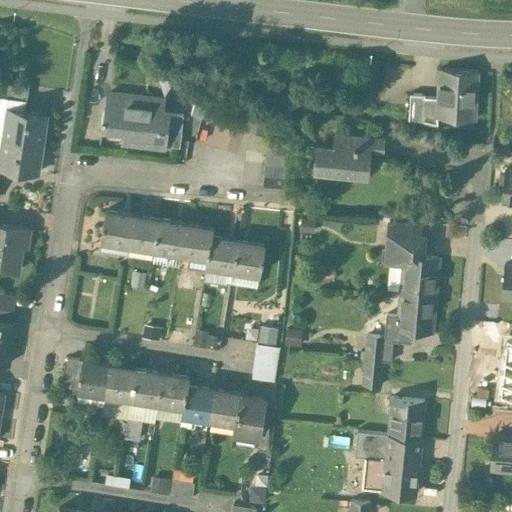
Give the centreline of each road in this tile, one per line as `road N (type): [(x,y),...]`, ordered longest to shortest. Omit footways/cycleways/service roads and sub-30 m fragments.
road 1 (residential): [(107,0),(88,35),(20,511)]
road 2 (residential): [(448,511),(496,34)]
road 3 (secondary): [(496,34),(174,0)]
